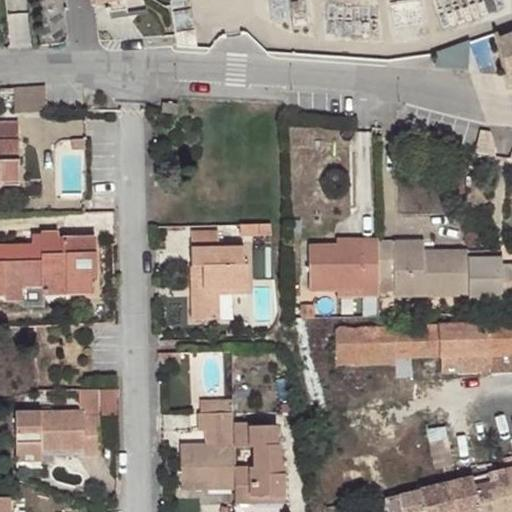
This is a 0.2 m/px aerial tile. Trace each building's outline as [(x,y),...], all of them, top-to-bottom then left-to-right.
[(91,0),(92,5),(107,2),(110,17),(130,14),(127,0),(91,0)] [(171,12),(175,32),(194,28),(191,8),(171,12)] [(507,72),(509,78),(511,76),(511,33),(496,40),(507,72)] [(468,66),(461,45),(439,53),(438,53),(437,63),(468,66)] [(162,103),(162,113),(178,113),(178,102),(162,103)] [(0,182),(19,183),(18,122),(0,121),(0,182)] [(255,234),(269,234),(268,225),(254,226),(255,234)] [(0,294),(6,294),(5,286),(25,286),(24,294),(24,308),(46,308),(46,294),(90,294),(90,278),(95,277),(94,238),(56,240),(56,232),(41,233),(41,243),(32,243),(9,244),(9,248),(3,249),(3,244),(0,244),(0,294)] [(213,320),(213,296),(214,289),(247,289),(247,265),(243,265),(244,251),(219,250),(220,232),(190,234),(192,319),(213,320)] [(32,233),(32,243),(41,243),(41,233),(32,233)] [(360,297),(377,296),(378,280),(378,242),(378,241),(347,240),(346,245),(310,246),(311,290),(359,290),(360,297)] [(378,242),(378,280),(393,279),(393,296),(468,296),(467,251),(426,252),(394,252),(394,243),(378,242)] [(426,243),(394,243),(394,252),(426,252),(426,243)] [(472,251),(467,251),(468,296),(473,296),(473,300),(511,299),(511,266),(505,266),(505,259),(487,259),(486,252),(472,252),(472,251)] [(5,286),(6,294),(24,294),(25,286),(5,286)] [(511,322),(439,324),(440,356),(492,355),(511,354),(511,322)] [(439,324),(335,326),(336,365),(396,364),(396,357),(440,356),(439,324)] [(492,355),(440,356),(440,373),(492,371),(492,355)] [(103,457),(100,390),(79,390),(80,412),(15,414),(18,456),(43,455),(43,454),(87,452),(88,457),(103,457)] [(234,424),(234,401),(215,401),(216,413),(200,413),(195,413),(195,431),(202,430),(211,430),(212,446),(203,446),(178,447),(179,491),(233,490),(233,469),(233,445),(234,424)] [(216,413),(215,401),(199,401),(200,413),(216,413)] [(423,425),(433,469),(491,457),(482,412),(423,425)] [(233,490),(234,504),(253,505),(253,498),(285,498),(286,473),(281,474),(282,444),(279,444),(279,426),(249,427),(249,423),(234,424),(233,445),(253,446),(253,469),(233,469),(233,490)] [(211,430),(202,430),(203,446),(212,446),(211,430)] [(43,455),(18,456),(18,465),(44,464),(43,455)] [(511,511),(511,481),(502,484),(499,472),(385,498),(387,511),(415,511),(426,510),(426,511),(511,511)] [(10,511),(10,497),(1,498),(2,511),(10,511)]
